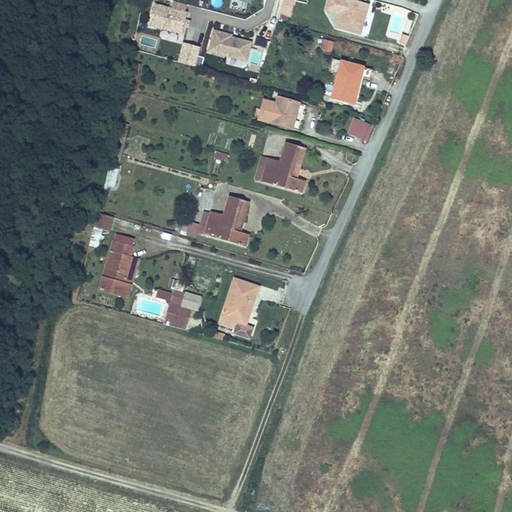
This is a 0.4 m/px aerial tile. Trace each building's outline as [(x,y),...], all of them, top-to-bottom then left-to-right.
[(362,15),(363,13),(366,14),(368,5),(349,0),(340,0),(339,6),(341,6),(336,27),(351,32),(353,27),(361,29),(365,16),(362,15)] [(182,35),(188,12),(186,11),(187,4),(174,1),(172,8),(155,4),(149,27),(182,35)] [(291,17),(294,5),(284,2),(280,14),(287,16),(291,17)] [(233,38),(233,36),(214,30),(208,52),(246,63),(252,43),(233,38)] [(331,52),(334,42),(324,40),(321,50),(331,52)] [(197,63),(199,57),(187,53),(185,60),(197,63)] [(370,80),(373,70),(364,68),(333,60),(331,70),(339,72),(332,98),(354,104),(356,96),(361,77),(364,78),(370,80)] [(139,76),(141,64),(132,63),(129,74),(139,76)] [(137,83),(139,76),(129,74),(127,90),(136,92),(136,89),(137,83)] [(297,114),(300,104),(279,98),(277,104),(264,101),(259,120),(292,129),(296,117),(293,116),(294,113),(297,114)] [(357,137),(363,122),(354,118),(349,133),(357,137)] [(367,140),(373,126),(363,122),(357,137),(367,140)] [(125,141),(128,125),(120,123),(116,139),(125,141)] [(122,154),(125,141),(116,139),(114,151),(122,154)] [(291,178),(300,147),(287,143),(281,164),(268,160),(262,182),(302,194),(306,182),(297,179),(291,178)] [(297,179),(306,148),(300,147),(291,178),(297,179)] [(119,166),(122,154),(114,151),(111,163),(119,166)] [(226,161),(228,155),(217,152),(215,158),(226,161)] [(262,182),(268,160),(261,158),(255,180),(262,182)] [(114,188),(119,166),(111,163),(105,186),(114,188)] [(235,231),(243,201),(230,197),(224,218),(211,214),(205,235),(205,236),(246,247),(249,235),(241,233),(235,231)] [(241,233),(249,203),(243,201),(235,231),(241,233)] [(205,235),(211,214),(204,212),(198,233),(205,235)] [(109,232),(113,218),(99,214),(95,228),(109,232)] [(188,233),(190,222),(184,220),(181,230),(188,233)] [(125,284),(133,258),(130,258),(133,247),(114,242),(100,290),(128,298),(131,286),(125,284)] [(131,286),(138,260),(133,258),(125,284),(131,286)] [(251,312),(259,287),(235,279),(222,318),(235,323),(238,324),(235,333),(249,338),(252,328),(246,326),(243,326),(248,311),(251,312)] [(166,300),(169,293),(158,290),(156,297),(166,300)] [(187,325),(191,309),(183,306),(186,294),(179,292),(175,290),(174,290),(173,294),(170,304),(164,323),(173,326),(174,322),(187,325)] [(235,323),(222,318),(220,324),(233,329),(235,323)]
